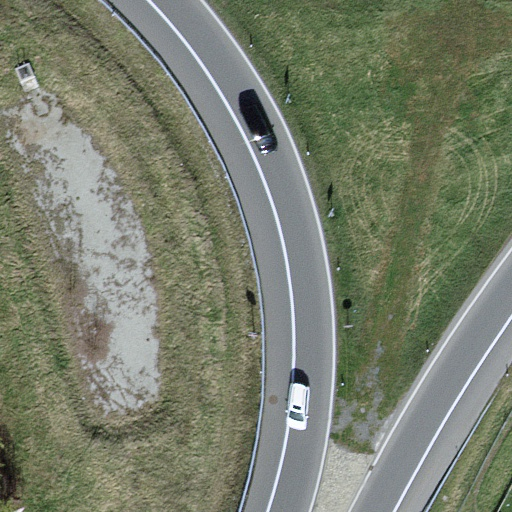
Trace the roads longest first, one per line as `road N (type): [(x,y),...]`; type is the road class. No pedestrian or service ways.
road 1 (motorway): [(171,0),(260,129),(299,238),(308,401),(283,511)]
road 2 (motorway): [(378,511),(511,294)]
